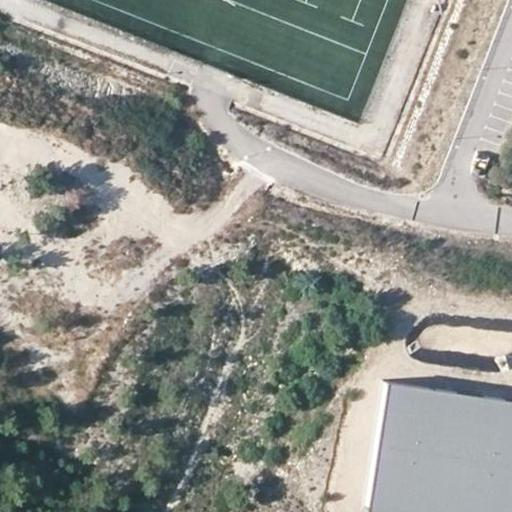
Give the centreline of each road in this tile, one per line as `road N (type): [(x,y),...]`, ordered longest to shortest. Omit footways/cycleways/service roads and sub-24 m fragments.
road 1 (track): [(427,0),(372,143),(241,96)]
road 2 (track): [(171,68),(0,0)]
